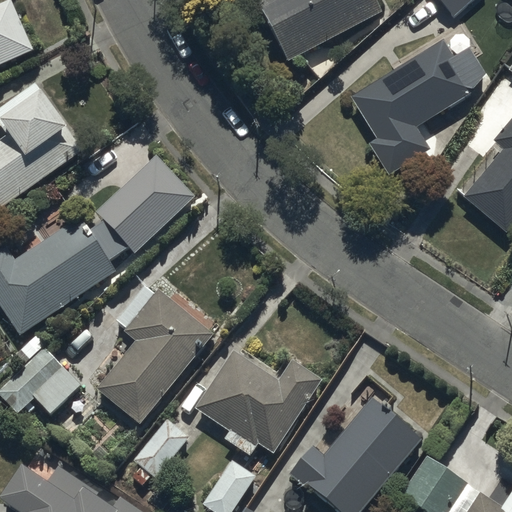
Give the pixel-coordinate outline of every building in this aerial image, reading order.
[(273,0),(258,8),(288,66),(381,18),(372,0),(273,0)] [(433,0),(452,22),(478,0),(433,0)] [(0,71),(36,56),(13,3),(0,8),(0,71)] [(444,47),(350,102),(376,145),(370,149),(389,181),(432,156),(417,132),(430,124),(433,130),(444,124),(441,119),(475,99),(471,92),(487,83),(469,53),(454,62),(444,47)] [(36,89),(0,115),(0,127),(5,134),(0,137),(0,142),(2,145),(0,146),(0,218),(85,155),(36,89)] [(503,155),(463,201),(506,239),(511,232),(511,123),(492,146),(503,155)] [(9,253),(0,259),(0,307),(22,340),(119,275),(81,220),(16,264),(9,253)] [(141,430),(215,340),(160,295),(157,300),(145,290),(118,323),(129,333),(126,336),(137,346),(97,395),(141,430)] [(47,348),(38,339),(16,360),(27,371),(0,396),(20,417),(36,402),(52,419),(83,390),(45,350),(47,348)] [(242,347),(199,413),(231,434),(225,443),(252,461),(260,449),(277,460),(325,387),(293,367),(291,369),(285,364),(280,372),(242,347)] [(312,452),(290,480),(329,511),(365,511),(420,444),(371,405),(325,462),(312,452)] [(170,423),(136,465),(142,470),(134,479),(145,488),(153,480),(158,484),(192,442),(170,423)] [(511,511),(511,494),(501,511),(426,459),(398,500),(415,511),(511,511)] [(237,511),(258,480),(234,464),(204,509),(208,511),(237,511)] [(133,511),(122,504),(117,511),(110,511),(98,504),(102,497),(60,471),(48,490),(25,475),(3,510),(6,511),(133,511)]
